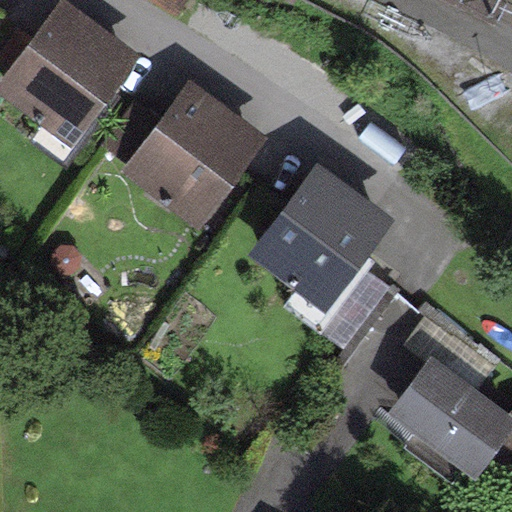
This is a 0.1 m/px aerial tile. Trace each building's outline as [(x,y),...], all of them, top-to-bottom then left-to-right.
[(144,55),(74,0),(59,0),(0,76),(0,86),(74,144),(144,55)] [(478,0),(442,0),(472,14),(478,0)] [(272,130),(194,72),(126,161),(204,220),(272,130)] [(402,210),(324,149),(254,238),(332,299),(402,210)] [(511,405),(436,344),(392,398),(486,473),(511,440),(511,405)]
